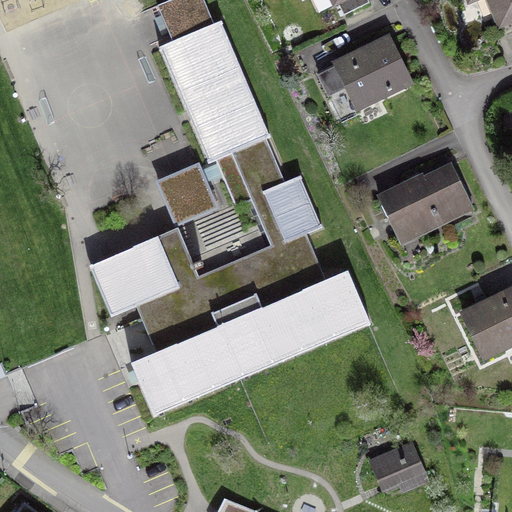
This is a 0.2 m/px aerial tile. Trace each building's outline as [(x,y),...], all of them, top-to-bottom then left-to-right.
[(269,143),(218,24),(211,27),(199,0),(188,0),(161,12),(174,43),(161,49),(211,165),(169,183),(187,225),(85,269),(155,428),(368,337),(342,278),(327,284),(308,239),(323,233),(297,174),(279,182),(263,145),(269,143)] [(310,0),(318,15),(351,0),(310,0)] [(511,0),(464,0),(468,8),(485,1),(497,33),(511,27),(511,0)] [(389,39),(332,67),(356,116),(413,87),(389,39)] [(450,165),(377,198),(400,247),(472,214),(450,165)] [(511,287),(457,316),(482,364),(511,348),(511,287)] [(214,489),(197,446),(164,459),(181,502),(214,489)] [(413,446),(367,463),(379,494),(396,487),(398,494),(428,483),(413,446)] [(261,511),(224,497),(216,511),(261,511)] [(39,511),(26,502),(18,511),(39,511)]
